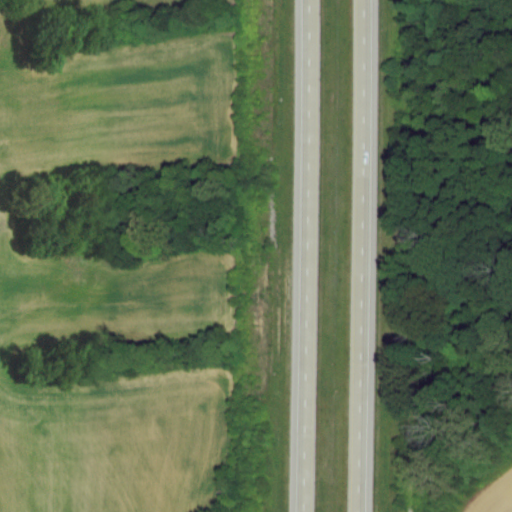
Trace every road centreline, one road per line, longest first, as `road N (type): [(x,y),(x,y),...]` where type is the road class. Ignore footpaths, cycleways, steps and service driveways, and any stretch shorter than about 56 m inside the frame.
road 1 (primary): [(309,0),(304,511)]
road 2 (primary): [(363,511),(363,0)]
